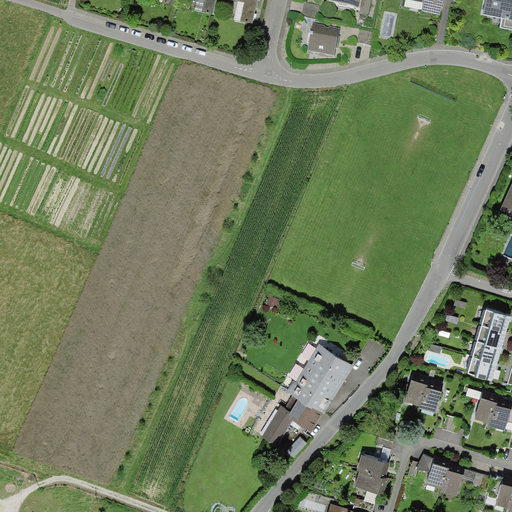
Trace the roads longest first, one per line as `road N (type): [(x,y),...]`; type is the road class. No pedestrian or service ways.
road 1 (residential): [(262,511),(398,356),(444,271)]
road 2 (residential): [(264,74),(19,0)]
road 3 (residential): [(511,74),(438,54),(321,81),(264,74)]
road 4 (residential): [(390,511),(406,453),(421,442),(511,467)]
road 5 (track): [(161,511),(63,478),(31,488),(11,511)]
road 6 (residential): [(444,271),(507,125)]
